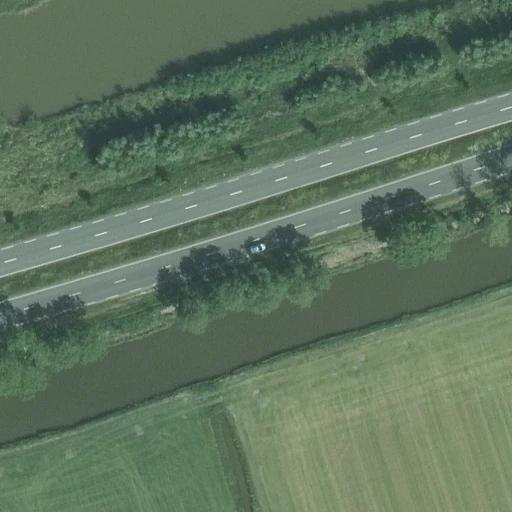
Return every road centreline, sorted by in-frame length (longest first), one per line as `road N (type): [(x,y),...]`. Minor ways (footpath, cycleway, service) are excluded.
road 1 (primary): [(0,315),(511,157)]
road 2 (primary): [(511,107),(0,263)]
